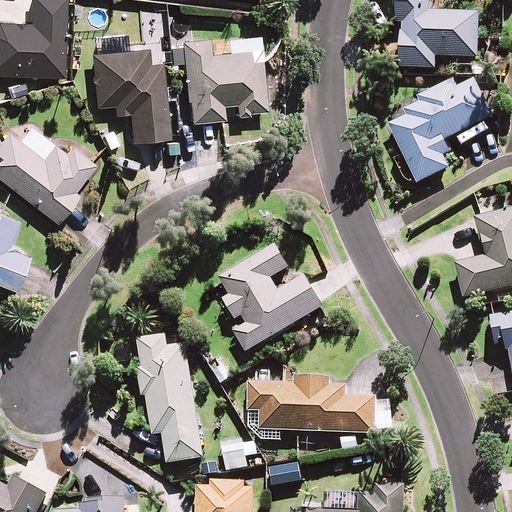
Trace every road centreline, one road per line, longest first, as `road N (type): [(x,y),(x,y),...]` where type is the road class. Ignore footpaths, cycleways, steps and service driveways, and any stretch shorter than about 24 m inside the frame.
road 1 (residential): [(44,393),(55,339),(99,270),(166,209),(251,179),(337,167)]
road 2 (residential): [(478,511),(442,377),(337,167)]
road 3 (residential): [(337,167),(328,110),(334,0)]
